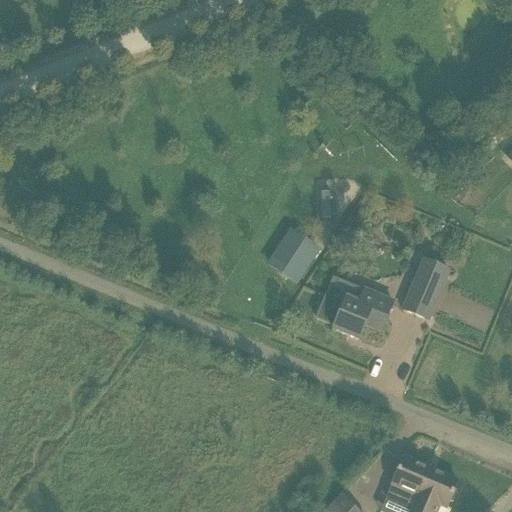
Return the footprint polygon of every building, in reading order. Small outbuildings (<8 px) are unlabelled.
[(290,231),(268,267),(298,286),(321,250),(290,231)] [(402,311),(428,322),(448,272),(423,262),(402,311)] [(380,333),(392,303),(364,291),(358,306),(345,301),(343,304),(326,297),(316,320),(334,327),(332,331),(358,342),(364,326),(380,333)] [(386,498),(413,510),(429,471),(402,460),(386,498)] [(411,511),(435,511),(439,506),(447,509),(450,502),(452,503),(457,492),(455,490),(457,483),(429,471),(413,510),(411,511)] [(356,511),(341,496),(325,511),(356,511)]
